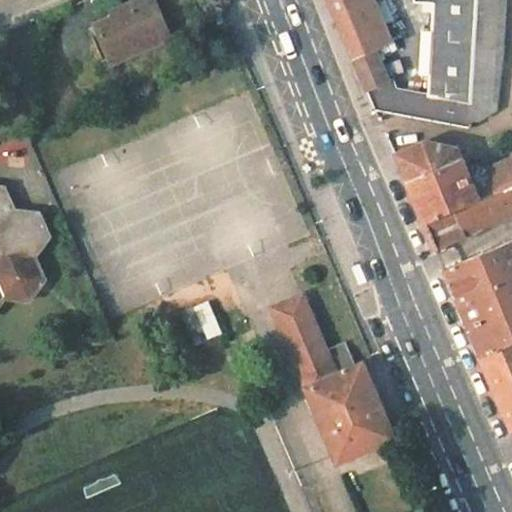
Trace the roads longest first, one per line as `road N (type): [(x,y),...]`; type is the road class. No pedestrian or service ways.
road 1 (secondary): [(287,0),(492,511)]
road 2 (unknown): [(398,280),(511,233)]
